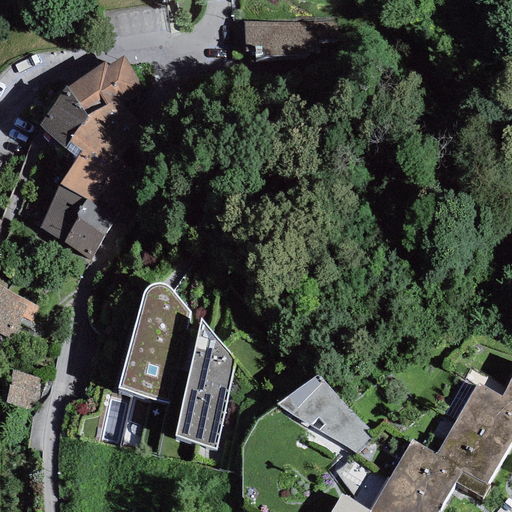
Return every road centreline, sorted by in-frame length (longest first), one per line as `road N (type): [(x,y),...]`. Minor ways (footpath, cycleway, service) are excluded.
road 1 (residential): [(198,44),(157,96),(140,183),(82,301),(52,425),(52,511)]
road 2 (residential): [(198,44),(46,70),(0,109)]
